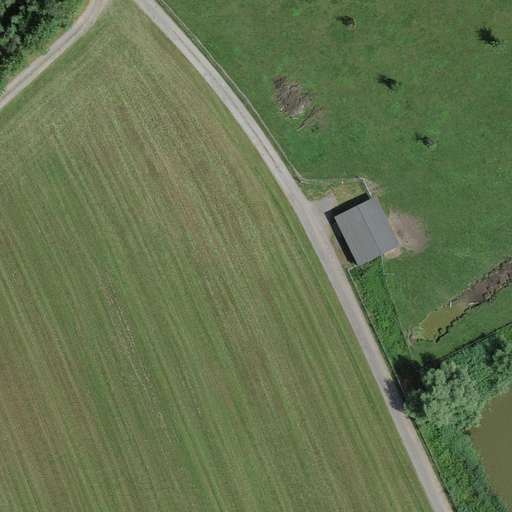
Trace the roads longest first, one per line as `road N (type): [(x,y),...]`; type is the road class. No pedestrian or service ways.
road 1 (track): [(446,511),(302,209),(227,94),(141,0)]
road 2 (track): [(102,0),(0,102)]
